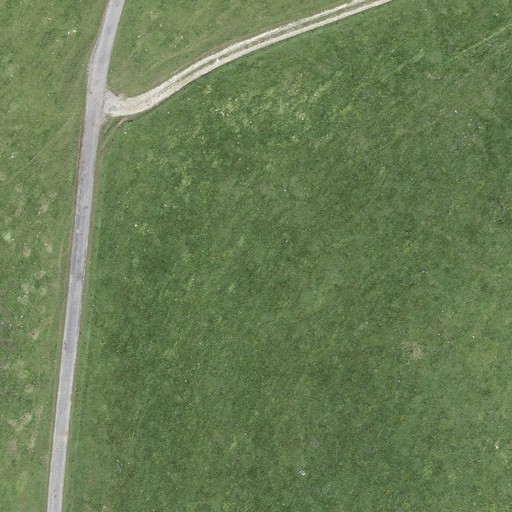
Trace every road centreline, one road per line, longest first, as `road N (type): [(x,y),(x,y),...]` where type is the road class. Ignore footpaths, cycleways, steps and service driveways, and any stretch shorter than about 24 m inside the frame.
road 1 (track): [(120,0),(98,110),(52,511)]
road 2 (track): [(98,110),(142,105),(266,39),(376,0)]
